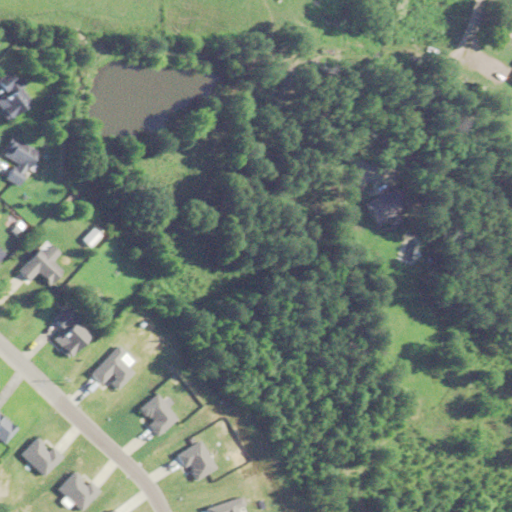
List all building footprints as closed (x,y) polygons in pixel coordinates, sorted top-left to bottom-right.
[(30,101),(6,70),(0,74),(0,90),(2,92),(0,93),(0,112),(6,120),(30,101)] [(16,184),(35,150),(9,136),(0,152),(0,153),(12,160),(3,177),(16,184)] [(510,160),(511,157),(511,139),(500,148),(510,160)] [(367,224),(401,203),(389,183),(355,203),(367,224)] [(22,281),(31,272),(43,284),(58,270),(34,247),(11,270),(22,281)] [(84,336),(58,307),(44,319),(55,331),(47,339),(63,356),(84,336)] [(14,428),(0,416),(0,443),(1,444),(14,428)]
